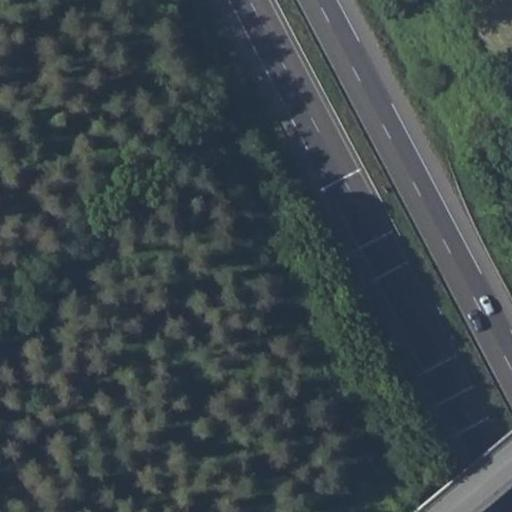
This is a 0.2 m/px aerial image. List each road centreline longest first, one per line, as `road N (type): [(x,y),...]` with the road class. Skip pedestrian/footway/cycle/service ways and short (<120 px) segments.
road 1 (motorway): [(249,0),(511,498)]
road 2 (motorway): [(511,369),(317,0)]
